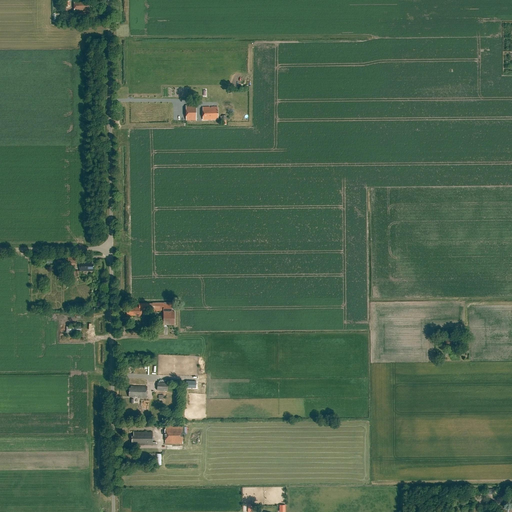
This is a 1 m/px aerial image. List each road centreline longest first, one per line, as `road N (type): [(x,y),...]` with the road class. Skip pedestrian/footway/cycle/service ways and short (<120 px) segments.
road 1 (unclassified): [(110,250),(113,511)]
road 2 (unclassified): [(109,0),(110,250)]
